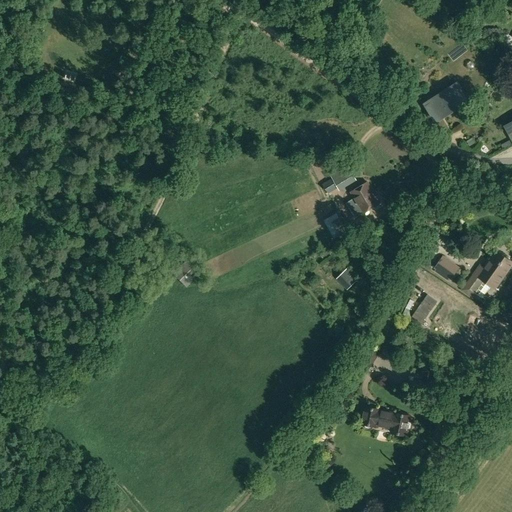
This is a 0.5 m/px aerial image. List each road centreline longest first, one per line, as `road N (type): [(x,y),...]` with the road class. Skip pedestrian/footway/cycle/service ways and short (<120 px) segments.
road 1 (track): [(6,419),(111,310),(147,245),(244,13)]
road 2 (track): [(389,119),(244,13)]
road 3 (unclassified): [(511,192),(457,177),(389,119)]
road 4 (unclassified): [(443,511),(511,404)]
